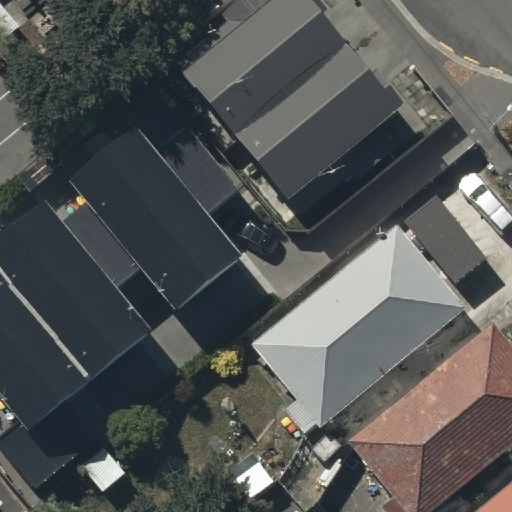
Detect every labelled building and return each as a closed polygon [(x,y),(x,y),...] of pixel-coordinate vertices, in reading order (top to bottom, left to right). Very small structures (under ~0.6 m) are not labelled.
[(146,0),(71,0),(121,63),(168,27),(146,0)] [(232,29),(176,73),(265,184),(257,191),(275,213),(285,206),(300,224),(355,180),(362,188),(401,156),(388,141),(410,124),(385,92),(379,97),(329,34),(335,29),(312,0),(255,0),(227,22),(232,29)] [(133,111),(65,165),(170,297),(239,243),(206,202),(233,181),(182,117),(155,139),(133,111)] [(39,187),(0,218),(0,391),(17,413),(0,426),(0,438),(33,479),(92,432),(56,388),(144,317),(39,187)] [(438,205),(255,355),(298,407),(287,417),(307,441),(318,432),(323,439),(469,316),(455,300),(479,279),(477,277),(490,267),(481,257),(482,256),(483,255),(483,254),(484,253),(484,252),(485,251),(485,249),(485,248),(485,247),(485,246),(485,245),(485,244),(485,242),(484,241),(484,240),(483,239),(482,238),(482,237),(481,237),(480,236),(479,235),(478,235),(477,234),(476,234),(475,233),(473,233),(472,233),(471,233),(470,233),(469,233),(468,233),(466,234),(465,234),(464,235),(463,235),(438,205)] [(451,511),(511,461),(511,353),(494,332),(351,453),(396,506),(389,511),(451,511)] [(511,511),(511,492),(487,511),(511,511)]
